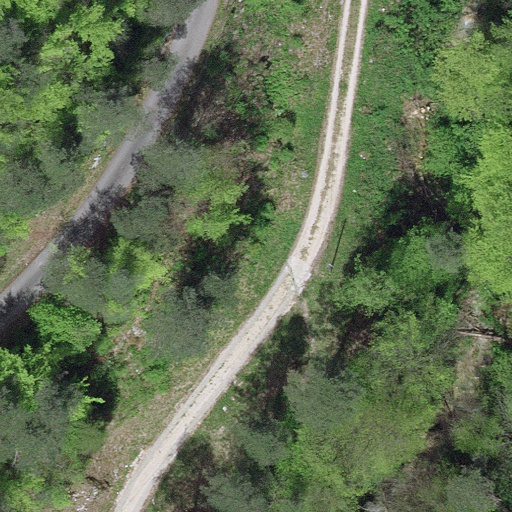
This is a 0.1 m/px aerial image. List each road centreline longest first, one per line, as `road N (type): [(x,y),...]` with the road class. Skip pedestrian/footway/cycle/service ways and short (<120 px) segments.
road 1 (track): [(137,511),(326,222),(363,0)]
road 2 (unclassified): [(0,308),(46,267),(172,91),(198,0)]
